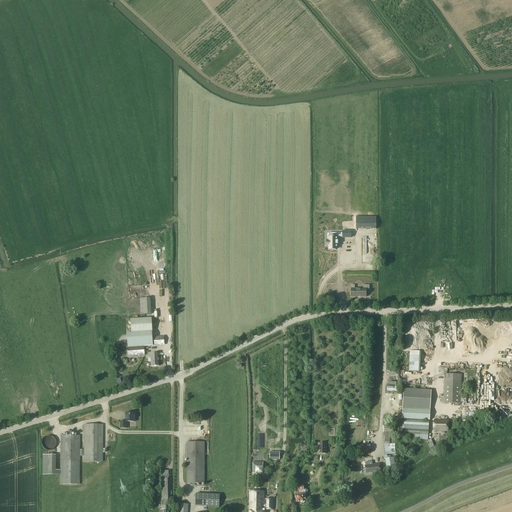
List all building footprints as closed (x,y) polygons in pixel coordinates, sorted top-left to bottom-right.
[(352,227),(348,216),(339,220),(343,231),(352,227)] [(356,217),(356,229),(376,229),(376,217),(356,217)] [(327,240),(327,247),(328,247),(328,250),(337,250),(337,245),(338,245),(338,241),(337,241),(337,237),(342,237),(342,233),(334,233),(334,236),(329,236),(328,236),(328,240),(327,240)] [(341,239),(342,263),(353,263),(353,239),(341,239)] [(366,297),(366,291),(369,291),(369,285),(362,285),(362,289),(355,289),(355,285),(351,285),(351,297),(366,297)] [(140,299),(141,315),(152,314),(151,298),(140,299)] [(152,332),(151,319),(131,320),(131,333),(127,333),(128,347),(128,356),(144,355),(144,347),(164,345),(164,337),(153,338),(152,332)] [(410,351),(409,371),(420,372),(421,352),(410,351)] [(156,353),(150,354),(151,367),(159,366),(159,360),(162,360),(162,357),(159,358),(158,352),(156,352),(156,353)] [(461,404),(461,375),(445,374),(444,397),(441,397),(441,403),(461,404)] [(428,391),(411,391),(404,390),(402,419),(430,421),(430,411),(431,411),(432,393),(428,393),(428,391)] [(125,413),(125,422),(120,422),(120,429),(126,429),(127,422),(135,422),(135,413),(125,413)] [(428,436),(429,426),(429,421),(404,420),(404,425),(403,434),(415,435),(415,440),(428,440),(428,438),(428,435),(428,436)] [(448,431),(448,420),(434,420),(434,431),(448,431)] [(84,425),(84,450),(80,450),(80,436),(61,436),(61,471),(54,471),(54,455),(42,455),(42,475),(61,476),(60,484),(79,485),(80,456),(84,456),(84,462),(102,462),(103,425),(84,425)] [(395,449),(395,444),(390,444),(390,436),(393,435),(393,426),(384,426),(385,450),(384,450),(385,455),(385,459),(387,471),(396,469),(394,459),(397,459),(397,455),(395,454),(395,449)] [(187,442),(187,484),(192,484),(192,486),(197,486),(197,484),(205,484),(205,442),(187,442)] [(318,444),(318,454),(326,454),(326,444),(318,444)] [(252,462),(252,474),(255,474),(263,474),(263,466),(263,462),(252,462)] [(381,472),(380,464),(365,466),(366,474),(381,472)] [(168,504),(168,499),(169,499),(169,479),(168,479),(161,479),(162,499),(161,499),(162,510),(163,510),(162,511),(169,511),(169,510),(166,510),(166,504),(168,504)] [(264,511),(264,510),(274,510),(274,499),(264,499),(264,492),(250,491),(249,511),(264,511),(265,511),(264,511)] [(302,503),(304,503),(305,501),(304,494),(304,491),(300,491),(300,494),(295,495),(295,498),(296,498),(296,502),(301,502),(302,503)] [(220,495),(195,494),(195,506),(220,507),(220,495)]
